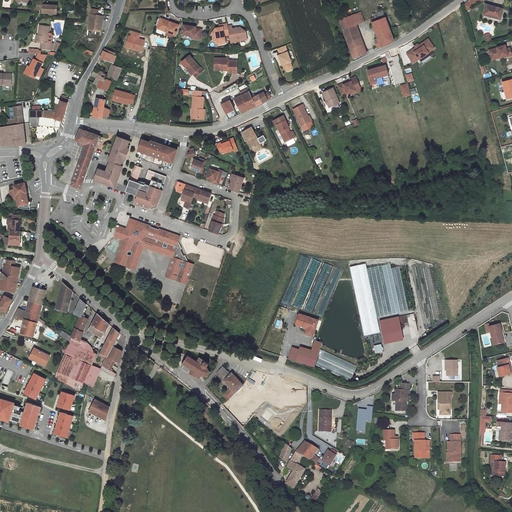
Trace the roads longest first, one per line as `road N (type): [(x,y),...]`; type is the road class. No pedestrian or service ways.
road 1 (unclassified): [(132,335),(277,368),(353,395),(418,356)]
road 2 (unclassified): [(132,335),(227,414),(295,511)]
road 3 (unclassified): [(285,97),(406,39),(462,0)]
road 4 (residential): [(157,219),(217,240),(233,232),(236,196),(173,174)]
road 5 (tertiary): [(70,123),(120,0)]
road 6 (unclassified): [(106,458),(132,335)]
road 7 (unclassified): [(40,257),(132,335)]
